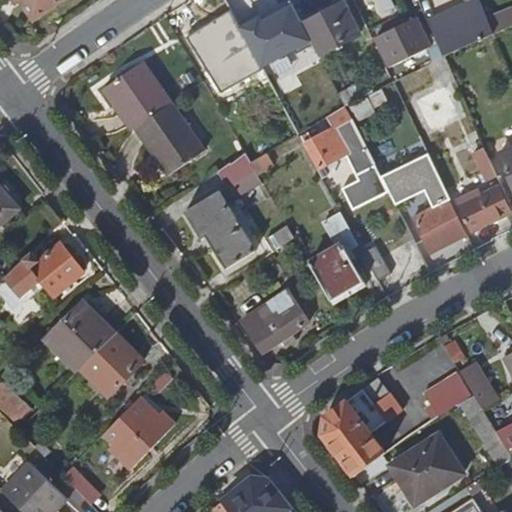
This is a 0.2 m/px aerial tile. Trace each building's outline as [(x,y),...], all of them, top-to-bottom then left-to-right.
[(21,0),(36,20),(62,0),(21,0)] [(443,57),(494,34),(480,1),(464,8),(465,13),(430,28),(435,39),(443,57)] [(303,25),(320,56),(359,36),(343,5),(303,25)] [(233,69),(255,56),(244,37),(236,41),(221,16),(204,27),(201,22),(194,26),(197,31),(185,39),(208,75),(218,69),(211,57),(223,51),(233,69)] [(378,37),(391,65),(426,48),(433,62),(443,57),(435,39),(427,44),(416,19),(378,37)] [(134,131),(136,129),(151,118),(172,104),(143,63),(105,90),(134,131)] [(418,100),(430,128),(458,115),(445,87),(418,100)] [(151,118),(136,129),(169,176),(205,150),(172,104),(151,118)] [(355,211),(390,193),(384,181),(346,108),(328,117),(334,129),(312,141),(309,135),(303,138),(321,169),(349,154),(362,181),(345,190),(355,211)] [(511,146),(499,153),(511,183),(511,146)] [(487,182),(497,178),(486,154),(476,158),(487,182)] [(256,171),(252,164),(246,155),(217,174),(227,189),(256,171)] [(264,156),(252,164),(256,171),(258,175),(271,168),(264,156)] [(431,159),(384,181),(390,193),(397,207),(426,192),(434,211),(414,221),(422,238),(430,256),(467,236),(431,159)] [(0,184),(0,229),(22,209),(0,184)] [(459,199),(475,232),(511,215),(500,188),(482,196),(479,190),(459,199)] [(207,238),(226,270),(255,254),(221,193),(186,214),(202,241),(207,238)] [(349,255),(360,248),(342,216),(324,226),(339,252),(312,267),(333,304),(366,285),(349,255)] [(277,253),(296,239),(290,230),(271,244),(277,253)] [(51,234),(5,279),(22,297),(32,298),(46,285),(55,295),(84,271),(63,244),(61,245),(51,234)] [(363,254),(379,283),(393,277),(377,247),(363,254)] [(245,323),(265,353),(282,342),(287,349),(297,343),(292,335),(305,327),(284,297),(245,323)] [(47,341),(79,372),(83,368),(116,335),(85,302),(47,341)] [(118,334),(116,335),(83,368),(112,396),(146,363),(118,334)] [(511,355),(507,358),(511,367),(511,425),(497,433),(509,453),(511,457),(511,355)] [(461,374),(464,379),(477,372),(482,374),(476,365),(461,374)] [(477,372),(464,379),(476,398),(483,409),(498,400),(482,374),(477,372)] [(440,419),(474,400),(459,376),(426,396),(440,419)] [(323,437),(355,477),(388,454),(375,434),(406,413),(397,399),(395,400),(381,381),(328,418),(323,437)] [(4,383),(0,387),(0,403),(20,424),(32,412),(4,383)] [(160,414),(142,396),(104,434),(114,443),(110,447),(131,469),(148,452),(146,449),(150,444),(153,447),(176,423),(163,410),(160,414)] [(30,421),(20,432),(37,449),(47,438),(30,421)] [(393,469),(419,508),(466,477),(440,438),(393,469)] [(29,466),(3,492),(23,511),(59,511),(68,503),(29,466)] [(254,479),(225,501),(233,511),(295,511),(271,480),(254,479)] [(451,511),(482,511),(473,498),(451,511)]
